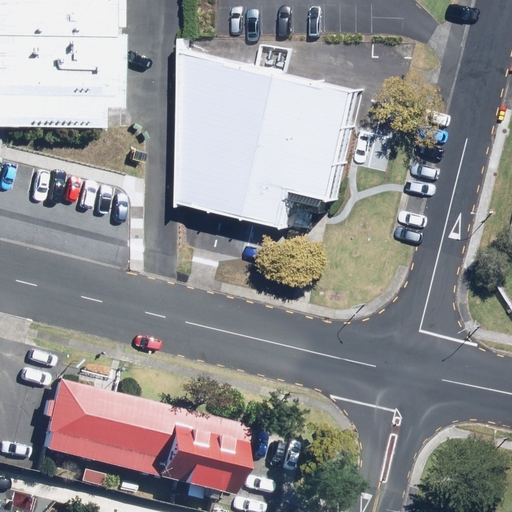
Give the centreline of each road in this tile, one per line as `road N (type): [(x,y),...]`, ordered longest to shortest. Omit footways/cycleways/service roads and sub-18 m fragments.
road 1 (residential): [(0,277),(401,369)]
road 2 (residential): [(401,369),(499,0)]
road 3 (unknown): [(162,314),(166,0)]
road 4 (residential): [(366,511),(401,369)]
